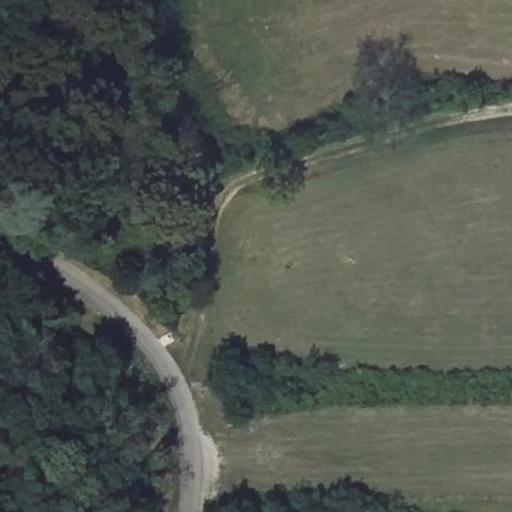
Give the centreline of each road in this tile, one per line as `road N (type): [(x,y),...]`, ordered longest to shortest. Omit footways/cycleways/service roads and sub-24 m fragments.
road 1 (track): [(511,108),(384,135),(231,186),(219,206),(203,313),(177,380)]
road 2 (unclassified): [(0,238),(71,277),(149,343),(177,380),(195,442),(192,511)]
